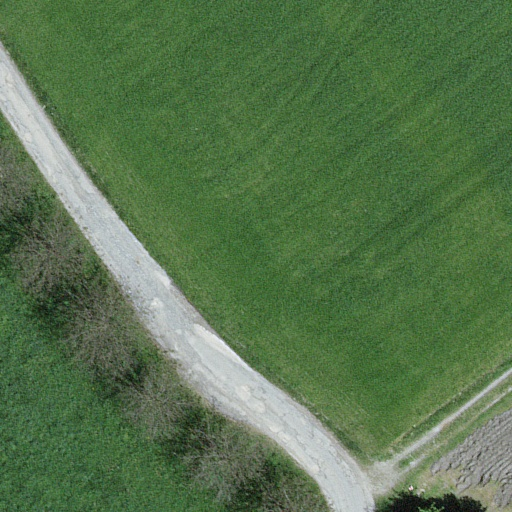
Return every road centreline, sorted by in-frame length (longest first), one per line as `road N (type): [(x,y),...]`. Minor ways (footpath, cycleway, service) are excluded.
road 1 (track): [(352,511),(352,495),(291,428),(218,376),(93,221),(0,79)]
road 2 (track): [(511,375),(352,495)]
